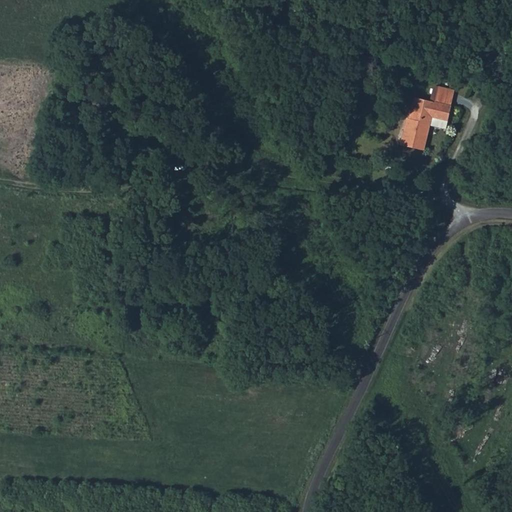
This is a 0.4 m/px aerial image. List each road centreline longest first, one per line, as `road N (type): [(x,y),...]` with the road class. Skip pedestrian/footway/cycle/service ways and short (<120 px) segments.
road 1 (track): [(0,180),(144,195),(253,172),(309,179),(332,168),(397,175),(471,218)]
road 2 (unclassified): [(302,511),(417,265),(471,218),(511,214)]
